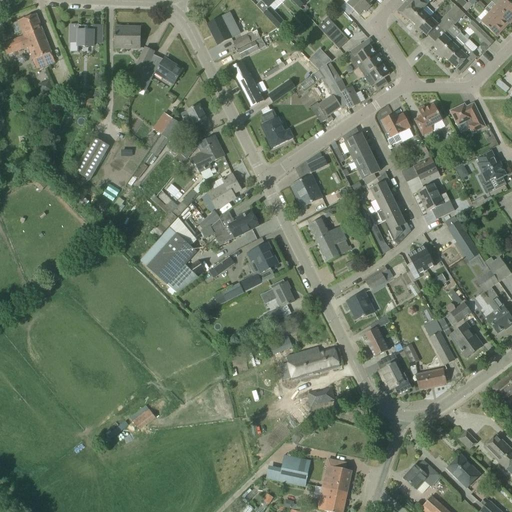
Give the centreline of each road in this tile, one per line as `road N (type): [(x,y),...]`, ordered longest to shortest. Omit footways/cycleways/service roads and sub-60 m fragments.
road 1 (residential): [(320,296),(383,261),(421,226),(365,111)]
road 2 (residential): [(263,179),(169,5)]
road 3 (residential): [(401,414),(368,392),(320,296)]
road 4 (residential): [(320,296),(263,179)]
road 5 (unclassified): [(401,414),(432,411),(511,355)]
road 6 (residential): [(263,179),(365,111)]
